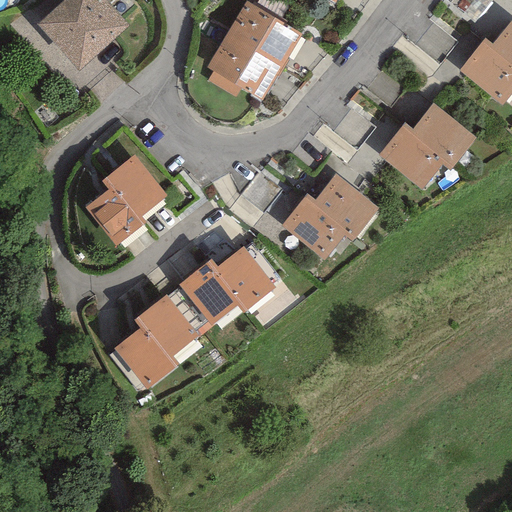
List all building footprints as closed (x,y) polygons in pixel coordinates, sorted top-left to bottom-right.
[(101,0),(73,0),(38,34),(78,75),(128,28),(101,0)] [(246,7),(210,74),(266,104),(302,37),(246,7)] [(489,37),(459,82),(508,113),(511,106),(511,24),(500,44),(489,37)] [(410,119),(379,167),(424,196),(440,171),(451,178),(476,140),(434,113),(423,128),(410,119)] [(134,198),(104,223),(132,257),(164,230),(156,221),(174,207),(144,171),(125,187),(134,198)] [(310,187),(280,239),(323,264),(342,232),(356,240),(376,204),(334,180),(325,196),(310,187)] [(242,245),(181,295),(214,335),(275,286),(242,245)] [(170,298),(107,357),(142,394),(205,335),(170,298)]
